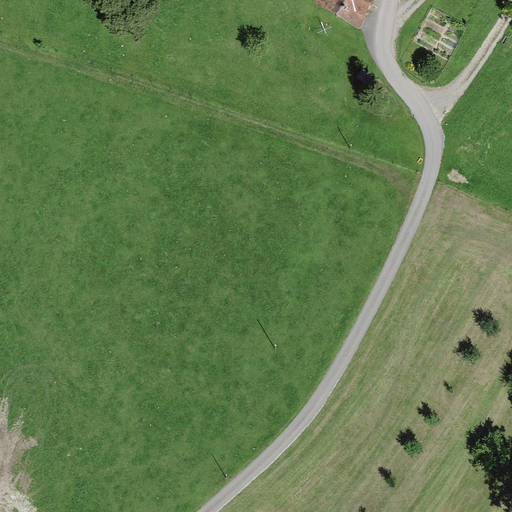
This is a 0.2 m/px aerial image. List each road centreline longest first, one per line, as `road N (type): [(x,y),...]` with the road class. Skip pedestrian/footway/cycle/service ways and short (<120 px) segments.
road 1 (track): [(0,45),(390,175),(422,200)]
road 2 (track): [(511,19),(470,83),(448,104),(424,112)]
